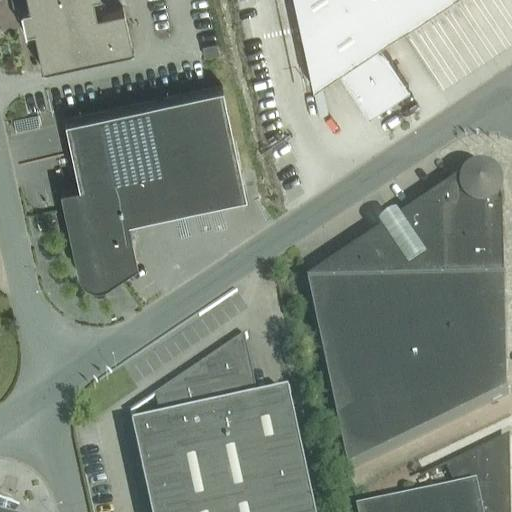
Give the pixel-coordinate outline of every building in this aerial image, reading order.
[(113,51),(113,49),(129,46),(120,7),(96,12),(93,0),(27,0),(29,6),(20,8),(24,29),(33,27),(42,65),(40,65),(41,66),(113,51)] [(378,39),(437,0),(293,0),(312,83),(337,66),(367,111),(408,84),(378,39)] [(222,85),(165,97),(64,119),(79,184),(60,188),(77,267),(77,269),(77,271),(78,272),(79,274),(80,276),(82,278),(84,280),(87,282),(89,283),(92,284),(95,284),(99,284),(101,284),(104,283),(105,282),(137,262),(127,219),(245,194),(222,85)] [(349,472),(508,395),(504,227),(503,213),(498,208),(499,206),(501,204),(501,202),(502,200),(503,198),(503,197),(503,194),(503,192),(503,190),(502,187),(502,186),(501,184),(500,183),(499,181),(497,179),(495,177),(492,176),(490,175),(488,174),(485,174),(483,174),(480,174),(477,175),(475,176),(473,177),(471,178),(470,179),(468,181),(467,182),(466,184),(465,186),(464,188),(464,190),(455,189),(444,196),(309,286),(349,472)] [(172,335),(182,351),(250,306),(240,290),(172,335)] [(151,511),(315,511),(290,396),(259,403),(245,340),(248,338),(247,337),(152,401),(153,402),(156,400),(161,425),(134,431),(151,511)] [(510,511),(509,438),(446,469),(457,492),(361,511),(510,511)]
